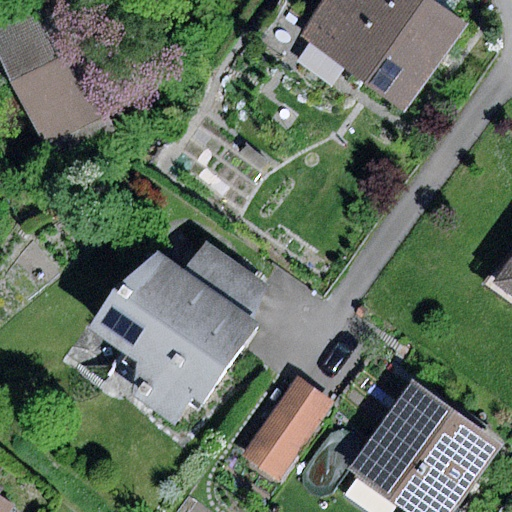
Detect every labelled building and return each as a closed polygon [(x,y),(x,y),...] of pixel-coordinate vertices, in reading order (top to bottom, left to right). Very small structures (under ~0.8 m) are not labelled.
[(94,0),(37,0),(0,18),(0,54),(45,148),(51,145),(64,171),(122,143),(109,117),(143,102),(94,0)] [(303,36),(316,17),(291,0),(282,0),(254,41),(285,62),(303,36)] [(467,25),(432,0),(328,0),(316,17),(303,36),(406,110),(467,25)] [(205,241),(183,270),(247,317),(269,287),(205,241)] [(183,270),(160,254),(115,293),(89,328),(136,360),(135,395),(175,425),(193,399),(205,404),(260,327),(247,317),(183,270)] [(511,260),(495,285),(511,296),(511,260)] [(332,400),(299,377),(242,457),(276,481),(332,400)] [(413,382),(349,471),(407,511),(456,511),(504,447),(413,382)]
